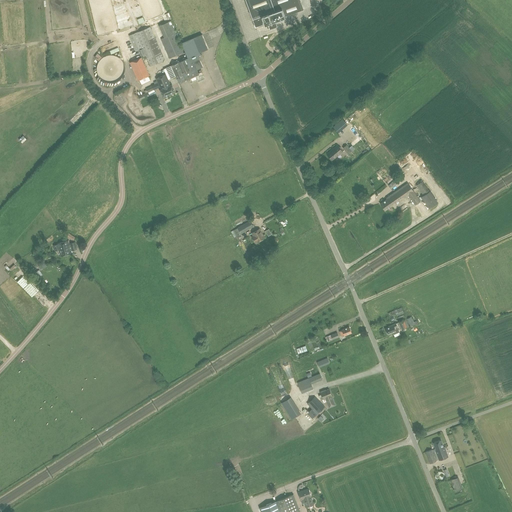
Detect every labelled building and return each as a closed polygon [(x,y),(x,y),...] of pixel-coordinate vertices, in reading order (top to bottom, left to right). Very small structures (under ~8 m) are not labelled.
[(245,0),(249,10),(250,10),(253,18),(252,18),(255,27),(268,22),(270,28),(277,26),(275,20),(303,10),(299,0),(245,0)] [(171,21),(159,26),(164,37),(161,39),(169,58),(184,52),(171,21)] [(138,49),(141,56),(145,54),(147,57),(150,66),(164,60),(150,26),(128,35),(135,51),(138,49)] [(188,58),(171,65),(179,83),(191,77),(195,76),(199,74),(197,69),(203,66),(199,57),(201,53),(200,52),(207,49),(201,34),(193,38),(181,43),(188,58)] [(97,69),(97,70),(97,71),(97,72),(98,73),(98,74),(98,75),(99,76),(99,77),(100,77),(100,78),(101,79),(102,79),(102,80),(103,80),(103,81),(104,81),(105,82),(106,82),(107,82),(107,83),(108,83),(109,83),(110,83),(111,83),(112,83),(113,83),(114,83),(115,82),(116,82),(117,82),(117,81),(118,81),(119,81),(119,80),(120,80),(120,79),(121,79),(121,78),(122,78),(122,77),(123,77),(123,76),(123,75),(124,75),(124,74),(124,73),(124,72),(125,72),(125,71),(125,70),(125,69),(125,68),(125,67),(124,66),(124,65),(124,64),(124,63),(123,63),(123,62),(122,61),(122,60),(121,60),(121,59),(120,59),(120,58),(119,58),(118,57),(117,57),(117,56),(116,56),(115,56),(114,56),(113,56),(113,55),(112,55),(111,55),(110,55),(109,55),(108,55),(108,56),(107,56),(106,56),(105,56),(105,57),(104,57),(103,58),(102,58),(102,59),(101,59),(101,60),(100,60),(100,61),(99,61),(99,62),(99,63),(98,63),(98,64),(98,65),(98,66),(97,66),(97,67),(97,68),(97,69)] [(138,81),(140,80),(142,84),(150,80),(148,76),(149,75),(141,57),(130,63),(138,81)] [(166,73),(156,78),(161,89),(160,89),(163,97),(175,91),(172,84),(171,84),(166,73)] [(148,92),(138,96),(140,100),(149,96),(148,92)] [(346,144),(342,147),(348,154),(352,151),(346,144)] [(327,154),(332,160),(343,152),(337,145),(327,154)] [(399,176),(393,181),(388,186),(391,189),(402,180),(399,176)] [(422,181),(417,185),(423,195),(421,197),(428,209),(438,202),(430,191),(429,191),(422,181)] [(380,204),(385,210),(392,206),(392,207),(408,195),(415,205),(420,201),(408,183),(404,186),(393,193),(393,194),(386,198),(387,199),(380,204)] [(248,221),(238,228),(241,234),(254,227),(250,221),(250,220),(248,221)] [(238,228),(233,230),(238,238),(242,236),(241,234),(238,228)] [(252,237),(255,243),(264,238),(259,229),(252,233),(254,236),(252,237)] [(67,232),(65,234),(74,240),(75,237),(67,232)] [(54,251),(59,249),(61,257),(71,254),(70,250),(72,249),(72,250),(77,249),(75,242),(70,243),(70,245),(69,245),(67,240),(57,243),(57,244),(53,245),(54,251)] [(397,309),(388,313),(390,317),(396,315),(397,316),(404,313),(403,312),(402,308),(397,310),(397,309)] [(406,319),(410,327),(415,324),(414,322),(411,317),(406,319)] [(400,326),(402,330),(409,327),(406,319),(398,322),(400,326)] [(389,327),(386,328),(388,334),(393,332),(393,334),(399,332),(397,326),(396,323),(393,324),(388,326),(389,327)] [(342,330),(339,331),(341,336),(344,335),(345,336),(352,333),(349,327),(342,330)] [(301,347),(297,349),(298,354),(307,351),(305,346),(301,347)] [(286,368),(294,365),(290,357),(283,360),(286,368)] [(318,362),(320,367),(329,363),(327,358),(318,362)] [(309,378),(298,382),(302,393),(313,389),(311,383),(315,382),(322,379),(320,374),(309,378)] [(319,396),(321,400),(326,398),(329,408),(335,405),(331,396),(332,396),(329,389),(324,391),(324,390),(321,392),(322,394),(319,396)] [(307,413),(312,418),(325,407),(315,396),(308,402),(314,409),(313,409),(312,408),(307,413)] [(281,404),(292,420),(300,415),(290,399),(281,404)] [(433,442),(435,448),(436,450),(443,447),(441,440),(433,442)] [(436,450),(435,448),(432,449),(425,451),(430,463),(437,461),(435,457),(437,457),(439,460),(448,456),(445,446),(443,447),(436,450)] [(454,491),(461,489),(456,478),(450,480),(454,491)] [(298,492),(301,500),(302,503),(305,502),(306,507),(313,504),(311,496),(308,489),(298,492)] [(300,511),(293,494),(259,507),(261,511),(300,511)]
